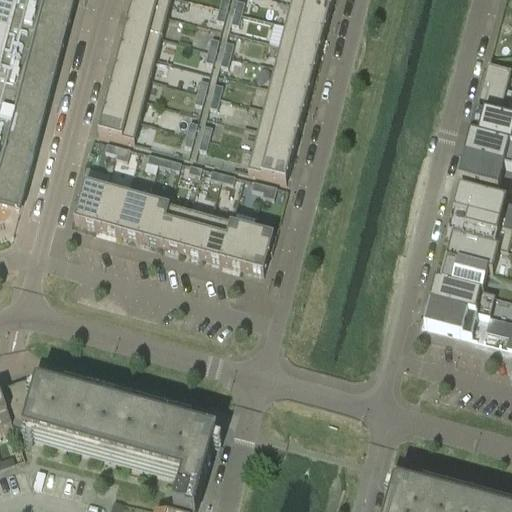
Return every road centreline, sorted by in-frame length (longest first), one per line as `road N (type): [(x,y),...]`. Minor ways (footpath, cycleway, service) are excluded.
road 1 (residential): [(480,0),(387,360)]
road 2 (residential): [(276,329),(362,0)]
road 3 (residential): [(106,0),(36,262)]
road 4 (residential): [(22,316),(261,384)]
road 5 (residential): [(511,452),(386,418)]
road 6 (residential): [(511,395),(387,360)]
